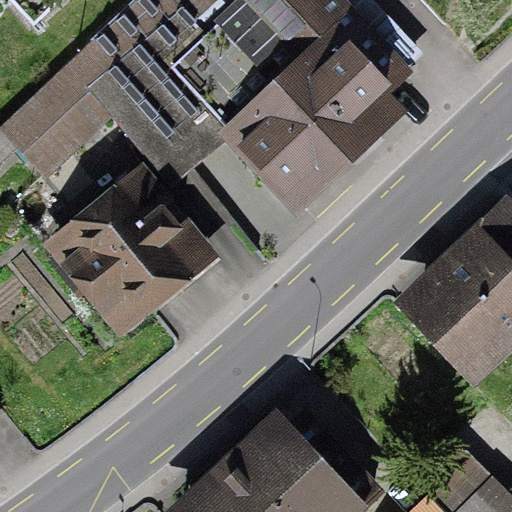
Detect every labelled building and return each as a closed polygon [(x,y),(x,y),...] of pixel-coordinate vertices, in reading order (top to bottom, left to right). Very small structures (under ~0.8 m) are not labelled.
[(12,0),(36,25),(62,0),(12,0)] [(137,0),(96,40),(114,71),(93,93),(171,188),(186,176),(199,166),(233,136),(295,206),(398,115),(388,104),(379,93),(400,74),(333,0),(137,0)] [(67,106),(48,87),(0,131),(0,168),(26,145),(41,161),(73,131),(58,114),(67,106)] [(138,178),(61,242),(125,319),(202,256),(138,178)] [(511,205),(510,203),(397,306),(475,391),(511,357),(511,205)] [(286,413),(173,511),(362,511),(369,507),(286,413)] [(441,425),(398,466),(442,511),(511,511),(511,482),(504,490),(441,425)] [(432,511),(423,501),(410,511),(432,511)]
